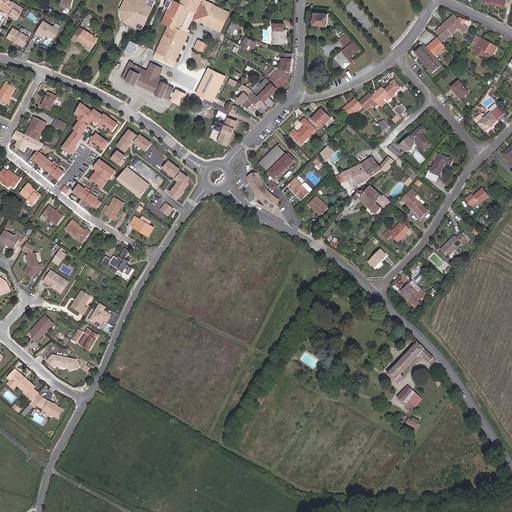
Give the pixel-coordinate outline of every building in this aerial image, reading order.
[(0,0),(0,9),(15,20),(17,21),(25,11),(11,1),(7,4),(0,0)] [(73,9),(74,0),(63,0),(62,6),(73,9)] [(142,33),(155,4),(149,1),(149,2),(144,0),(127,0),(126,2),(124,4),(122,7),(121,8),(121,11),(120,15),(121,19),(122,21),(124,25),(123,25),(125,27),(127,28),(130,30),(130,28),(136,30),(142,33)] [(181,0),(179,6),(169,2),(166,8),(169,10),(163,23),(170,27),(159,48),(166,52),(187,10),(189,11),(194,13),(194,12),(200,0),(181,0)] [(199,11),(203,1),(200,0),(194,12),(197,13),(199,11)] [(205,18),(212,21),(217,9),(214,8),(215,6),(203,1),(199,11),(207,14),(205,18)] [(226,13),(217,9),(212,21),(208,28),(217,32),(226,13)] [(166,52),(177,58),(187,35),(180,31),(189,11),(187,10),(166,52)] [(202,25),(205,18),(207,14),(199,11),(197,13),(193,23),(201,26),(202,25)] [(93,17),(89,13),(84,21),(88,24),(93,17)] [(226,13),(217,32),(219,33),(228,14),(226,13)] [(313,13),(313,25),(327,26),(327,14),(313,13)] [(442,27),(448,35),(456,30),(460,34),(465,30),(461,25),(459,27),(451,16),(446,20),(447,22),(442,27)] [(202,25),(208,28),(212,21),(205,18),(202,25)] [(233,34),(238,23),(233,20),(228,32),(233,34)] [(60,31),(44,22),(37,34),(36,35),(39,38),(40,36),(44,38),(46,35),(54,40),(60,31)] [(286,30),(285,30),(285,24),(274,23),(274,30),(275,30),(275,44),(286,44),(286,30)] [(441,41),(448,35),(442,27),(441,27),(437,29),(438,30),(435,32),(441,41)] [(29,39),(14,29),(7,39),(23,49),(29,39)] [(98,40),(79,29),(72,41),(76,43),(78,40),(93,49),(98,40)] [(344,45),(351,41),(346,34),(339,39),(344,45)] [(207,44),(197,39),(193,48),(203,52),(207,44)] [(249,51),(254,42),(247,39),(243,47),(249,51)] [(478,39),(471,50),(475,52),(477,49),(490,57),(494,49),(478,39)] [(125,51),(132,54),(138,43),(131,40),(125,51)] [(443,49),(435,41),(424,50),(432,58),(443,49)] [(339,51),(332,57),(343,70),(353,61),(350,57),(356,52),(359,50),(355,44),(352,47),(350,44),(340,52),(339,51)] [(424,50),(421,47),(412,55),(430,75),(439,67),(432,58),(424,50)] [(166,52),(159,48),(157,53),(175,62),(177,58),(166,52)] [(291,71),(292,54),(283,54),(280,52),(280,59),(282,59),(280,68),(280,69),(288,75),(291,71)] [(128,78),(126,82),(135,85),(136,84),(148,90),(156,94),(156,95),(162,98),(163,97),(169,99),(174,88),(168,85),(168,84),(162,81),(160,84),(140,75),(143,70),(134,66),(135,65),(131,63),(124,76),(128,78)] [(159,77),(163,69),(152,63),(148,72),(159,77)] [(226,76),(207,66),(194,94),(213,103),(226,76)] [(267,79),(277,89),(289,76),(288,75),(280,69),(278,67),(272,73),(268,69),(262,74),(265,77),(267,79)] [(160,84),(162,81),(163,79),(159,77),(148,72),(143,70),(140,75),(160,84)] [(176,78),(173,85),(187,91),(190,84),(176,78)] [(236,86),(238,81),(231,78),(229,83),(236,86)] [(255,92),(265,102),(269,97),(277,89),(267,79),(262,85),(260,83),(257,86),(259,88),(257,90),(255,92)] [(15,88),(6,83),(1,91),(0,90),(0,99),(6,103),(15,88)] [(390,86),(383,92),(387,96),(389,98),(392,96),(398,90),(393,83),(390,86)] [(456,83),(449,90),(459,101),(466,93),(456,83)] [(239,99),(243,104),(255,92),(250,87),(239,99)] [(371,98),(376,104),(377,106),(387,96),(383,92),(381,88),(371,98)] [(187,95),(176,89),(170,101),(181,106),(187,95)] [(255,112),(265,102),(255,92),(243,104),(248,109),(252,111),(255,112)] [(60,97),(52,93),(45,107),(54,111),(60,97)] [(356,100),(354,101),(360,108),(361,107),(364,111),(370,106),(372,108),(376,104),(370,97),(369,95),(359,104),(356,100)] [(270,107),(274,102),(269,97),(265,102),(270,107)] [(236,111),(238,108),(236,107),(224,101),(222,107),(231,111),(232,109),(236,111)] [(360,108),(354,101),(342,112),(348,119),(360,108)] [(95,114),(83,105),(78,116),(83,119),(81,121),(83,123),(77,131),(79,132),(66,150),(73,156),(75,153),(75,154),(76,155),(79,151),(78,151),(77,150),(83,142),(86,137),(85,136),(91,128),(90,128),(91,127),(95,121),(100,126),(101,124),(104,126),(102,128),(105,131),(107,128),(115,134),(120,126),(107,116),(105,118),(97,112),(95,114)] [(477,124),(484,133),(496,120),(495,119),(500,114),(494,108),(489,113),(487,112),(477,124)] [(320,112),(310,122),(319,131),(329,121),(320,112)] [(44,136),(50,125),(38,118),(29,136),(37,140),(40,134),(44,136)] [(237,121),(228,118),(225,125),(217,121),(210,138),(218,141),(228,146),(237,121)] [(64,131),(68,124),(60,120),(56,128),(64,131)] [(314,132),(303,121),(300,125),(303,128),(295,135),(292,132),(289,135),(300,146),(314,132)] [(376,125),(375,126),(380,132),(383,129),(379,123),(376,125)] [(420,135),(426,130),(422,126),(411,137),(424,150),(430,145),(420,135)] [(136,135),(131,132),(120,147),(127,153),(135,142),(137,144),(141,139),(135,135),(136,135)] [(110,144),(99,136),(97,139),(95,138),(93,141),(95,142),(92,146),(94,148),(96,145),(105,151),(110,144)] [(153,145),(142,137),(141,139),(137,144),(137,145),(148,153),(153,145)] [(276,147),(291,162),(293,160),(278,144),(276,147)] [(390,145),(387,148),(398,158),(401,155),(390,145)] [(509,165),(511,168),(511,145),(500,155),(509,165)] [(320,152),(325,160),(335,154),(330,146),(320,152)] [(259,163),(256,166),(271,182),(291,162),(276,147),(263,159),(259,163)] [(43,167),(49,160),(43,155),(44,153),(42,151),(35,159),(37,161),(37,162),(43,167)] [(127,158),(120,153),(114,161),(123,167),(125,164),(123,163),(127,158)] [(447,160),(438,155),(436,160),(430,172),(427,171),(424,177),(434,182),(437,176),(438,177),(447,160)] [(394,161),(388,156),(379,167),(385,172),(394,161)] [(372,158),(360,163),(362,165),(365,171),(371,180),(382,171),(372,158)] [(52,174),(59,165),(56,163),(55,165),(49,160),(43,167),(49,172),(50,171),(52,174)] [(118,173),(102,162),(96,170),(100,172),(99,174),(92,183),(103,191),(111,180),(112,181),(118,173)] [(182,172),(171,163),(165,171),(178,181),(177,182),(181,184),(171,196),(179,202),(180,201),(186,193),(185,193),(190,186),(189,180),(181,174),(182,172)] [(362,165),(360,163),(341,174),(344,181),(344,182),(350,180),(354,188),(369,182),(371,180),(365,171),(362,165)] [(64,178),(67,174),(61,170),(63,168),(59,165),(52,174),(55,176),(55,177),(61,182),(64,178)] [(271,182),(256,166),(254,169),(269,185),(271,182)] [(416,174),(407,166),(403,171),(411,179),(416,174)] [(0,175),(0,180),(1,181),(3,178),(11,184),(14,187),(21,179),(10,170),(8,172),(5,169),(0,175)] [(131,189),(139,179),(128,171),(120,181),(131,189)] [(339,184),(344,181),(341,174),(335,177),(339,184)] [(407,187),(413,180),(409,177),(403,183),(407,187)] [(9,187),(11,184),(3,178),(1,181),(4,183),(9,187)] [(149,187),(139,179),(131,189),(141,197),(149,187)] [(295,194),(301,199),(307,193),(293,179),(287,185),(290,188),(288,189),(294,195),(295,194)] [(32,187),(28,184),(21,193),(28,199),(35,204),(41,196),(35,192),(36,190),(32,187)] [(87,191),(80,186),(75,194),(82,199),(82,198),(85,200),(91,192),(88,189),(87,191)] [(364,193),(375,203),(381,197),(370,187),(364,193)] [(464,199),(470,206),(476,201),(478,203),(487,196),(481,189),(473,196),(470,194),(464,199)] [(375,203),(364,193),(363,192),(362,191),(358,191),(355,192),(350,199),(355,204),(359,199),(361,198),(367,205),(371,207),(369,209),(375,215),(381,208),(375,203)] [(411,191),(402,200),(405,203),(411,197),(414,199),(418,202),(420,199),(417,196),(414,193),(411,191)] [(94,194),(91,192),(85,200),(88,202),(87,203),(94,208),(95,207),(99,210),(103,205),(99,201),(99,200),(93,196),(94,194)] [(331,201),(336,204),(339,198),(334,195),(331,201)] [(314,196),(306,204),(319,216),(327,208),(314,196)] [(421,218),(427,211),(418,202),(414,199),(411,197),(405,203),(421,218)] [(359,199),(369,209),(371,207),(367,205),(361,198),(359,199)] [(126,203),(117,199),(111,208),(107,206),(103,214),(116,221),(126,203)] [(50,205),(43,213),(58,225),(65,217),(50,205)] [(174,211),(167,205),(162,212),(167,216),(169,217),(174,211)] [(143,232),(142,234),(149,238),(155,229),(137,218),(132,225),(135,227),(143,232)] [(408,230),(398,220),(387,231),(382,225),(376,232),(385,241),(389,237),(394,243),(408,230)] [(67,228),(80,238),(83,236),(87,239),(92,233),(87,228),(86,231),(73,221),(67,228)] [(5,230),(0,238),(0,239),(15,248),(18,241),(21,243),(25,237),(16,232),(15,235),(5,230)] [(466,241),(459,234),(455,237),(452,235),(438,248),(445,256),(448,254),(452,250),(459,242),(462,245),(466,241)] [(334,238),(330,243),(335,247),(339,243),(334,238)] [(385,255),(379,249),(368,260),(374,266),(385,255)] [(119,270),(124,274),(125,273),(128,276),(132,270),(129,268),(128,269),(126,268),(129,264),(124,261),(130,253),(124,250),(119,259),(114,256),(111,260),(109,263),(114,266),(111,271),(116,274),(119,270)] [(34,252),(27,253),(28,260),(30,260),(30,263),(29,265),(24,272),(29,276),(34,274),(36,273),(39,275),(43,269),(42,264),(39,264),(38,256),(36,257),(34,252)] [(106,257),(103,261),(106,263),(104,266),(106,268),(109,263),(111,260),(106,257)] [(69,283),(56,275),(52,277),(49,275),(45,282),(48,284),(52,284),(55,286),(54,288),(62,292),(69,283)] [(0,292),(0,293),(2,297),(10,293),(5,283),(0,279),(0,292)] [(417,292),(408,283),(399,290),(413,304),(420,297),(422,299),(426,294),(421,288),(417,292)] [(80,291),(71,305),(80,311),(78,313),(82,315),(87,307),(84,305),(90,296),(80,291)] [(105,307),(99,303),(89,320),(95,323),(96,321),(102,324),(104,321),(106,322),(111,314),(104,310),(105,307)] [(43,332),(45,333),(54,324),(45,316),(29,333),(34,337),(32,339),(35,343),(41,337),(39,336),(43,332)] [(86,335),(85,334),(84,336),(85,337),(80,345),(89,351),(99,336),(90,330),(86,335)] [(434,358),(418,342),(406,355),(405,354),(400,359),(401,361),(389,374),(395,380),(396,379),(399,382),(404,376),(401,374),(418,355),(420,357),(423,354),(431,362),(434,358)] [(56,365),(60,366),(60,363),(67,365),(67,368),(70,369),(72,372),(79,369),(77,360),(60,357),(60,359),(57,358),(57,356),(52,355),(46,361),(53,367),(56,365)] [(30,386),(31,385),(25,381),(24,381),(23,380),(23,378),(17,374),(12,380),(12,383),(24,394),(25,392),(29,395),(33,390),(34,390),(30,386)] [(413,404),(418,397),(408,388),(398,398),(410,407),(413,404)] [(29,400),(35,393),(33,390),(29,395),(25,392),(24,394),(23,394),(29,400)] [(31,403),(36,408),(43,400),(38,395),(31,403)] [(423,400),(418,397),(413,404),(417,407),(423,400)] [(43,411),(48,402),(43,400),(36,408),(43,411)] [(43,411),(47,413),(49,412),(51,414),(51,416),(58,420),(63,410),(57,407),(56,408),(53,407),(54,405),(48,402),(43,411)] [(411,424),(418,428),(421,422),(414,419),(411,424)] [(405,421),(403,424),(417,431),(418,428),(411,424),(405,421)]
